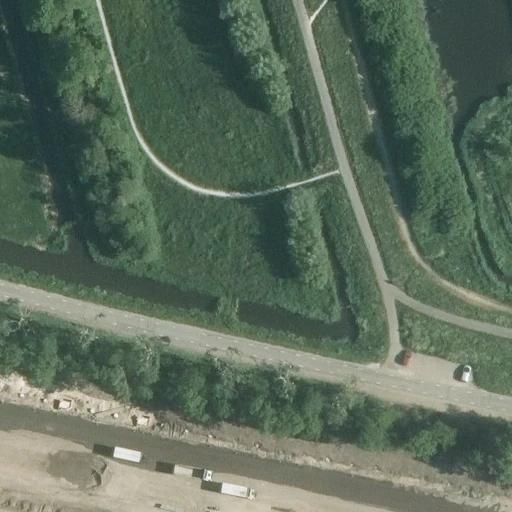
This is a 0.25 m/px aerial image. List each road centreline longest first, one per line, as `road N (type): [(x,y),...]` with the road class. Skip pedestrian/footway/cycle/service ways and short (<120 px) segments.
road 1 (unclassified): [(0,290),(511,407)]
road 2 (unknown): [(511,313),(440,282),(416,257),(341,0)]
road 3 (motorway): [(334,511),(0,442)]
